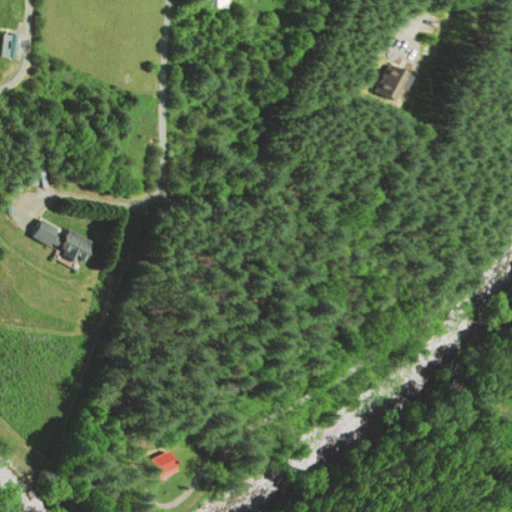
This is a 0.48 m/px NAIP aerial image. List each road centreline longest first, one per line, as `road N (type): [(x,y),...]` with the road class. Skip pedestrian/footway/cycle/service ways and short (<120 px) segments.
road 1 (residential): [(511,129),(485,223),(460,268),(343,377),(210,448),(172,498),(135,497),(88,481),(0,414)]
road 2 (residential): [(165,0),(154,197),(132,205),(58,193)]
road 3 (residential): [(308,0),(230,170),(200,190),(154,197)]
